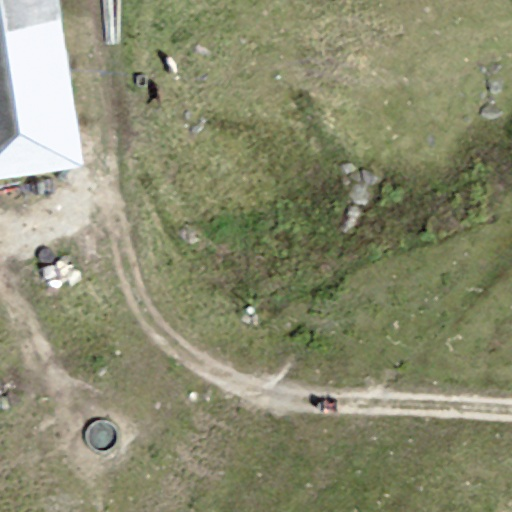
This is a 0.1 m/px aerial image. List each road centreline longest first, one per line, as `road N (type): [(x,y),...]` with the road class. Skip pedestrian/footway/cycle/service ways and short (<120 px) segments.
road 1 (track): [(90,0),(107,191),(151,327),(191,363),(245,393),(281,399)]
road 2 (track): [(281,399),(511,410)]
